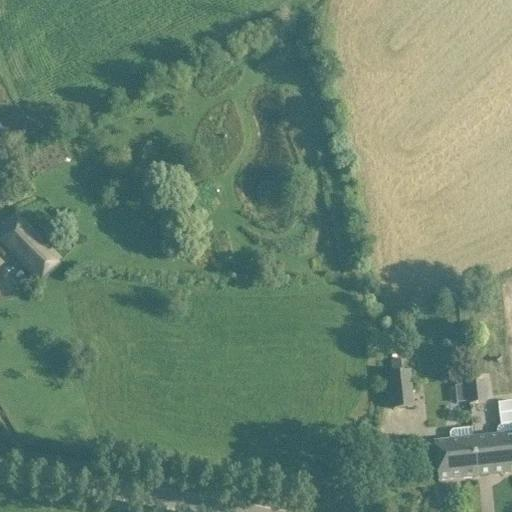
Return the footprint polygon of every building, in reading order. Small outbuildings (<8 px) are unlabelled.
[(21,114),(0,121),(0,131),(6,147),(30,138),(21,114)] [(16,213),(10,218),(17,226),(0,242),(39,282),(62,260),(16,213)] [(390,375),(393,411),(413,408),(409,373),(390,375)] [(484,384),(468,386),(470,405),(486,404),(484,384)] [(511,474),(511,424),(501,426),(497,431),(497,438),(473,440),(478,478),(511,474)] [(450,434),(452,443),(434,445),(438,483),(478,478),(473,440),(472,440),(471,429),(453,431),(450,434)]
